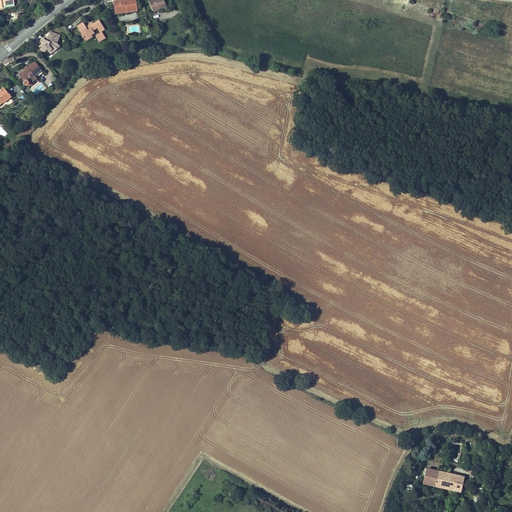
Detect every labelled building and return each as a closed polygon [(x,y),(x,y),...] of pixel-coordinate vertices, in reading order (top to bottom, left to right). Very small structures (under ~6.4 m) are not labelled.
[(135,0),(122,0),(114,1),(115,11),(127,9),(127,12),(137,10),(135,0)] [(166,6),(163,0),(150,0),(149,1),(152,10),(158,7),(159,9),(166,6)] [(83,38),(84,38),(85,37),(86,38),(91,35),(94,33),(93,31),(97,28),(100,33),(95,35),(99,42),(102,40),(101,39),(105,37),(101,31),(101,30),(104,28),(99,20),(93,24),(92,24),(93,25),(90,27),(89,25),(86,27),(83,22),(77,26),(82,34),(81,35),(83,38)] [(43,53),(44,52),(47,56),(51,53),(50,52),(53,50),(54,51),(59,46),(57,43),(59,35),(50,32),(49,35),(47,40),(46,42),(44,39),(43,39),(36,45),(43,53)] [(43,72),(34,62),(28,68),(26,69),(23,72),(25,75),(21,77),(24,80),(23,81),(23,82),(23,83),(23,84),(24,85),(25,86),(26,86),(27,85),(28,85),(30,83),(36,78),(34,76),(37,73),(39,76),(43,72)] [(0,104),(3,102),(3,103),(11,97),(10,96),(11,95),(9,94),(4,88),(0,90),(0,104)] [(465,475),(428,466),(423,483),(461,492),(465,475)]
